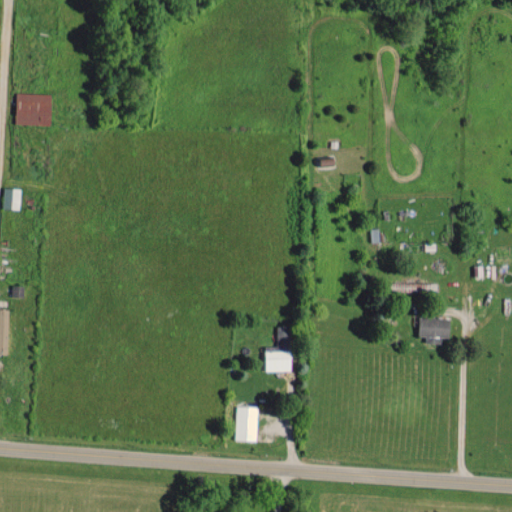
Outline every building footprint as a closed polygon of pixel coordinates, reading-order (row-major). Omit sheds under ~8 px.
[(16,123),(51,124),(52,92),(17,91),(16,123)] [(2,207),(19,208),(20,187),(3,187),(2,207)] [(379,228),(370,228),(370,241),(379,241),(379,228)] [(0,352),(8,353),(10,308),(0,307),(0,352)] [(419,335),(450,337),(451,318),(420,316),(419,335)] [(266,370),(292,370),(292,324),(277,324),(277,345),(266,345),(266,370)] [(235,439),(257,440),(258,405),(236,405),(235,439)]
